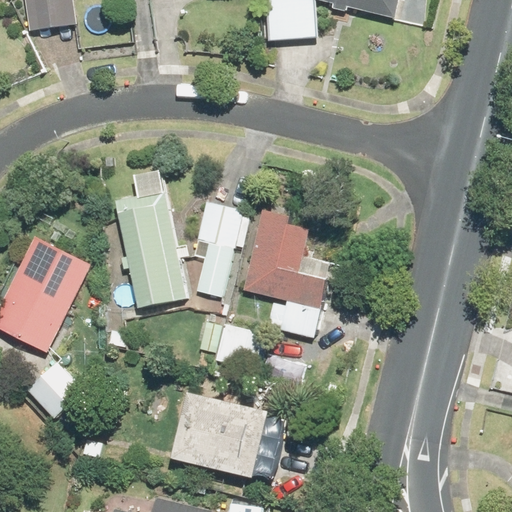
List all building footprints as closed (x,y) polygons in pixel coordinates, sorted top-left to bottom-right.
[(35,0),(39,30),(84,25),(81,0),(35,0)] [(154,0),(157,28),(190,6),(189,0),(154,0)] [(271,0),(276,42),(326,38),(322,0),(342,5),(340,9),(354,12),(355,5),(400,17),(404,0),(271,0)] [(122,203),(145,309),(196,299),(169,170),(143,176),(148,198),(122,203)] [(216,244),(203,292),(226,298),(248,213),(213,204),(203,241),(216,244)] [(252,290),(328,309),(340,262),(311,255),(319,225),(271,213),(252,290)] [(44,234),(0,321),(0,325),(55,352),(100,262),(44,234)] [(233,327),(226,359),(265,367),(272,336),(233,327)] [(65,363),(36,390),(61,417),(90,390),(65,363)] [(199,389),(183,456),(265,475),(281,408),(199,389)] [(131,511),(118,509),(117,511),(221,511),(222,509),(167,497),(164,511),(131,511)]
